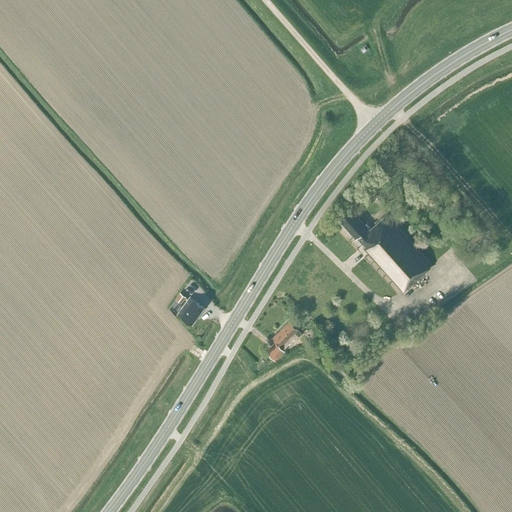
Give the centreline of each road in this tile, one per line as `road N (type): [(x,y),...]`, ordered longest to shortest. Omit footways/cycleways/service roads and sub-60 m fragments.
road 1 (primary): [(108,511),(317,188),(373,125)]
road 2 (primary): [(373,125),(423,81),(511,29)]
road 3 (unclassified): [(373,125),(265,0)]
